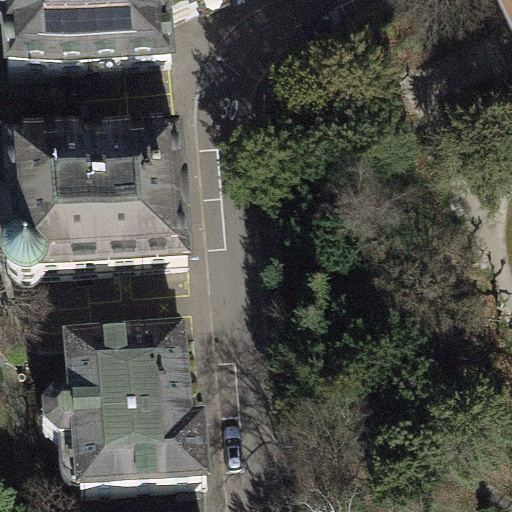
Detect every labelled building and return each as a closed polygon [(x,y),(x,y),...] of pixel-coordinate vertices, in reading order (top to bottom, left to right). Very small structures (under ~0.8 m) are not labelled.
[(168,30),(152,0),(1,0),(7,83),(173,70),(168,30)] [(152,0),(168,30),(229,0),(152,0)] [(511,3),(503,7),(511,25),(511,3)] [(35,291),(43,284),(185,273),(173,139),(4,154),(8,210),(0,210),(0,259),(7,265),(8,286),(14,292),(26,295),(35,291)] [(58,450),(77,450),(79,500),(205,489),(201,433),(188,434),(181,341),(117,347),(109,337),(88,338),(81,349),(68,350),(71,402),(57,405),(42,415),(44,438),(58,450)]
